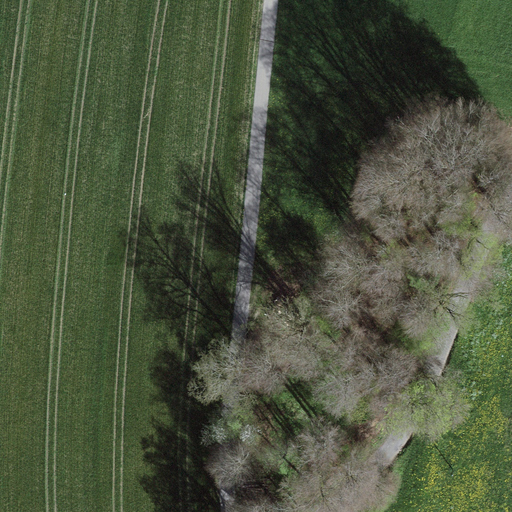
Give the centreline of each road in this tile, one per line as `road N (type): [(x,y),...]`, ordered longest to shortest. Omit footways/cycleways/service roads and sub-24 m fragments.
road 1 (unclassified): [(267,511),(243,483),(236,389),(270,0)]
road 2 (unclassified): [(321,511),(381,456),(511,203)]
